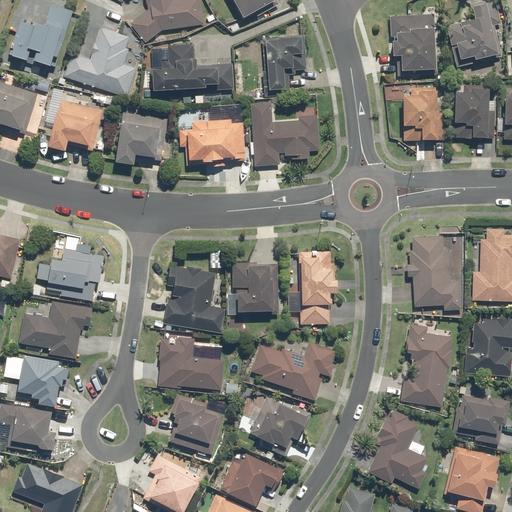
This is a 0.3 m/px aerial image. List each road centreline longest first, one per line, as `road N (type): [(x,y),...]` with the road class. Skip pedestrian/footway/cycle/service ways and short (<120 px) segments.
road 1 (residential): [(294,511),(359,390),(371,316),(366,222)]
road 2 (residential): [(122,382),(144,208)]
road 3 (residential): [(144,208),(308,203)]
road 4 (residential): [(122,382),(92,414),(92,441),(105,454),(127,452),(138,438),(135,418)]
road 5 (residential): [(0,176),(144,208)]
road 6 (residential): [(332,6),(362,142)]
